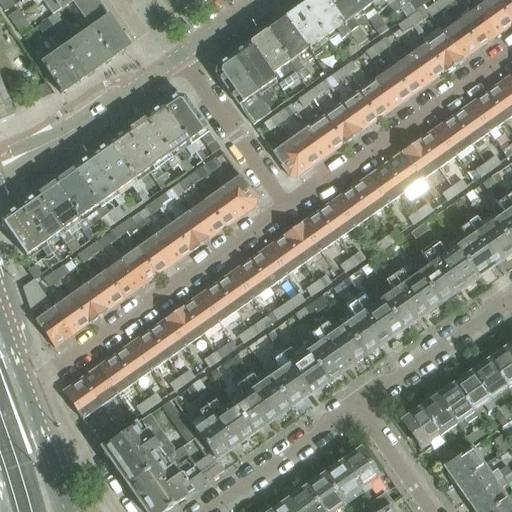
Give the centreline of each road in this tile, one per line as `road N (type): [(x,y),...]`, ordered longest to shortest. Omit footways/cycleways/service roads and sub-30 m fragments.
road 1 (residential): [(84,458),(44,376),(287,205)]
road 2 (residential): [(287,205),(511,48)]
road 3 (residential): [(0,163),(79,127),(163,68)]
road 4 (residential): [(204,511),(360,406)]
road 5 (residential): [(360,406),(511,295)]
road 6 (residential): [(287,205),(179,56)]
road 7 (residential): [(433,511),(360,406)]
road 8 (secondary): [(42,453),(0,335)]
